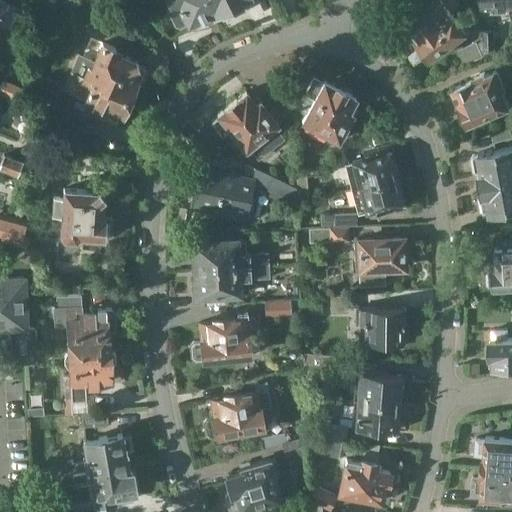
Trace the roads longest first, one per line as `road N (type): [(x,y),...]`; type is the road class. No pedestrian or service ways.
road 1 (residential): [(193,511),(168,422),(155,324),(154,234),(167,131),(194,86),(246,49),(326,35)]
road 2 (residential): [(326,35),(376,67),(429,136),(445,225),(446,396)]
